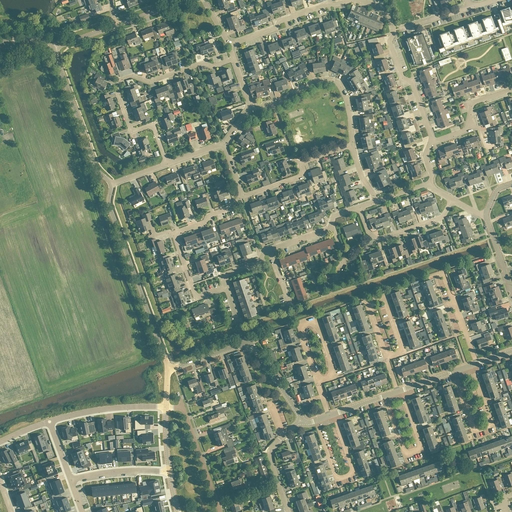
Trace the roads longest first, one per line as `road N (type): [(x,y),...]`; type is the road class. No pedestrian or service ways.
road 1 (residential): [(166,164),(153,127),(130,130),(117,83),(233,59)]
road 2 (tertiary): [(167,370),(109,208),(111,184)]
road 3 (residential): [(430,140),(389,45),(387,14),(359,0)]
road 4 (tertiary): [(111,184),(95,169),(52,47)]
road 5 (residential): [(452,372),(478,430),(490,423),(470,366)]
road 6 (residential): [(333,414),(349,475),(334,477),(315,421)]
road 7 (residential): [(385,358),(367,306),(373,295),(384,298),(400,353)]
road 8 (residential): [(400,391),(417,451),(403,453),(384,397)]
road 9 (residential): [(351,146),(336,83),(313,82),(273,105)]
road 10 (residential): [(351,0),(228,45)]
road 11 (residential): [(358,208),(369,235),(380,239),(441,218),(451,200)]
